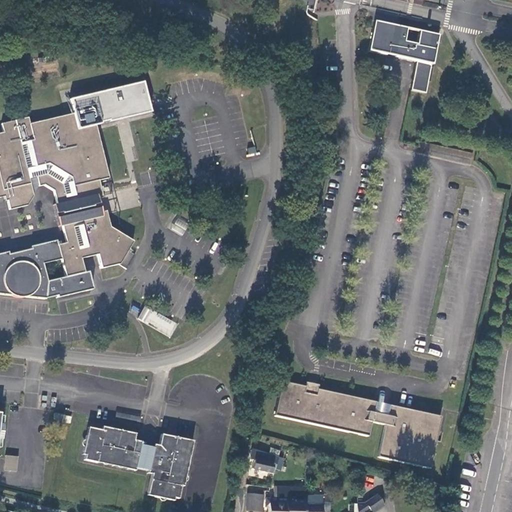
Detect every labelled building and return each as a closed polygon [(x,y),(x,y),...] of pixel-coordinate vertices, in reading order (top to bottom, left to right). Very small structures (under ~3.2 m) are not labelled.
[(438,37),(374,23),(368,53),(387,57),(417,64),(411,92),(425,95),(438,37)] [(77,129),(96,125),(119,120),(151,113),(143,82),(70,100),(77,129)] [(108,178),(97,130),(96,125),(77,129),(73,114),(30,124),(28,118),(1,124),(3,133),(0,133),(0,145),(11,200),(7,201),(9,210),(27,206),(33,196),(29,179),(36,178),(38,187),(44,186),(54,192),(56,204),(53,205),(58,227),(62,226),(66,243),(58,245),(66,277),(84,273),(79,255),(96,251),(92,231),(110,228),(107,215),(106,211),(101,212),(98,200),(103,199),(99,181),(108,178)] [(11,200),(0,145),(0,197),(5,196),(5,202),(7,201),(11,200)] [(171,231),(183,235),(188,222),(176,218),(171,231)] [(110,228),(92,231),(96,251),(100,269),(119,265),(129,248),(133,242),(110,228)] [(66,277),(58,245),(56,240),(33,246),(34,249),(11,254),(11,250),(0,253),(0,294),(10,296),(15,298),(18,298),(23,298),(25,297),(45,300),(48,298),(56,296),(57,298),(92,290),(88,272),(84,273),(66,277)] [(125,268),(133,254),(128,251),(120,265),(125,268)] [(145,305),(137,319),(170,338),(178,324),(145,305)] [(429,471),(441,419),(413,413),(390,408),(388,418),(374,415),(377,405),(318,392),(317,399),(314,398),(315,396),(308,394),(308,397),(305,396),(306,390),(283,385),(276,417),(276,418),(369,439),(372,425),(385,428),(378,459),(429,471)] [(52,419),(62,422),(64,416),(54,413),(52,419)] [(186,440),(161,435),(159,446),(153,445),(153,448),(140,446),(141,442),(134,441),(134,438),(91,429),(89,437),(86,436),(83,451),(85,452),(84,460),(97,463),(98,461),(152,472),(148,493),(155,494),(154,497),(170,500),(171,497),(178,499),(181,487),(183,487),(186,472),(184,471),(187,457),(190,457),(192,448),(189,448),(190,444),(186,442),(186,440)] [(273,466),(275,467),(278,458),(253,452),(251,451),(250,461),(254,462),(252,470),(270,474),(273,466)] [(17,471),(18,456),(6,455),(5,459),(4,471),(17,471)] [(268,511),(303,511),(303,497),(303,489),(273,488),(273,498),(268,498),(268,511)] [(261,511),(263,497),(247,496),(245,511),(261,511)] [(313,496),(313,498),(312,505),(321,505),(321,497),(313,496)] [(356,504),(355,511),(375,511),(383,507),(376,496),(364,504),(360,504),(356,504)] [(313,498),(303,497),(303,511),(320,511),(321,505),(312,505),(313,498)]
